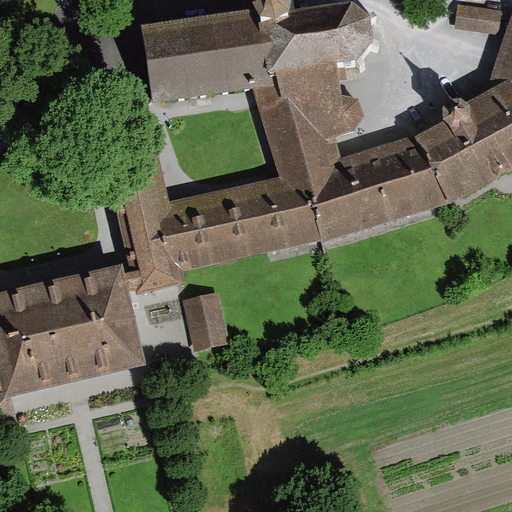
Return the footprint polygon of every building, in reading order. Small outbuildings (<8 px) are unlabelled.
[(265,0),(256,1),(258,18),(239,21),(239,17),(233,18),(234,21),(217,24),(217,20),(211,21),(212,25),(196,27),(195,24),(189,24),(190,28),(174,30),(173,27),(168,28),(168,31),(145,34),(154,99),(152,101),(153,103),(157,101),(163,100),(165,101),(167,101),(169,101),(171,101),(173,100),(175,99),(178,98),(179,101),(184,101),(184,97),(200,95),(200,98),(206,97),(205,94),(222,92),(222,95),(228,94),(227,91),(244,88),(244,92),(250,91),(249,88),(256,86),(271,84),(270,78),(336,69),(356,66),(360,73),(365,70),(361,63),(370,51),(377,53),(379,48),(372,45),(369,27),(376,22),(373,18),(367,22),(353,12),(355,9),(350,7),(348,10),(328,13),(326,7),(321,7),(322,14),(308,17),(306,9),(301,10),(301,17),(287,19),(284,0),(265,0)] [(498,18),(499,14),(460,8),(457,28),(496,33),(498,18)] [(340,99),(336,69),(270,78),(271,84),(256,86),(285,185),(304,181),(333,172),(324,141),(353,132),(363,120),(358,103),(340,99)] [(465,110),(464,109),(455,106),(446,111),(444,120),(449,130),(418,146),(446,201),(511,166),(511,94),(470,119),(465,110)] [(139,288),(139,291),(177,283),(173,269),(160,213),(138,117),(140,115),(139,113),(136,116),(133,116),(131,116),(101,123),(100,124),(105,143),(135,273),(139,288)] [(304,181),(319,236),(321,240),(446,201),(418,146),(333,172),(304,181)] [(285,185),(160,213),(173,269),(178,268),(319,236),(304,181),(285,185)] [(135,273),(126,275),(0,304),(0,353),(7,384),(9,392),(137,362),(121,292),(130,290),(139,288),(135,273)] [(187,306),(196,349),(226,342),(216,299),(187,306)] [(9,393),(0,395),(0,432),(18,428),(15,415),(9,393)]
